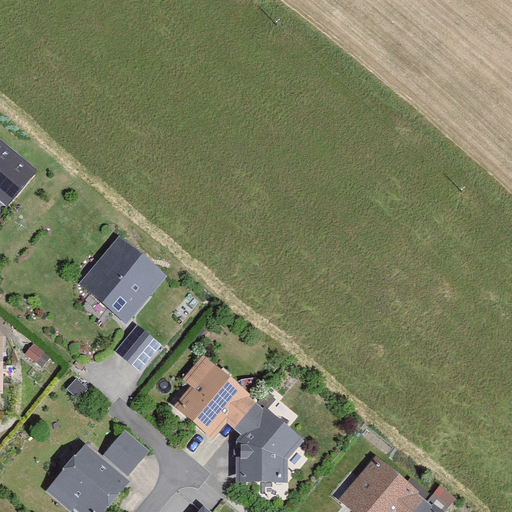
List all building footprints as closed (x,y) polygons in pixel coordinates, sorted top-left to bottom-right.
[(0,133),(0,199),(23,218),(56,178),(0,133)] [(172,272),(119,230),(76,284),(129,326),(172,272)] [(0,391),(10,392),(11,346),(0,346),(0,391)] [(216,360),(177,405),(217,441),(233,423),(242,431),(266,403),(216,360)] [(273,409),(248,439),(244,485),(292,489),(295,463),(313,441),(273,409)] [(83,433),(42,488),(74,511),(116,511),(155,459),(125,437),(112,454),(83,433)] [(411,511),(427,496),(386,457),(346,499),(359,511),(411,511)] [(217,511),(205,501),(194,511),(217,511)] [(453,511),(441,502),(432,511),(453,511)]
